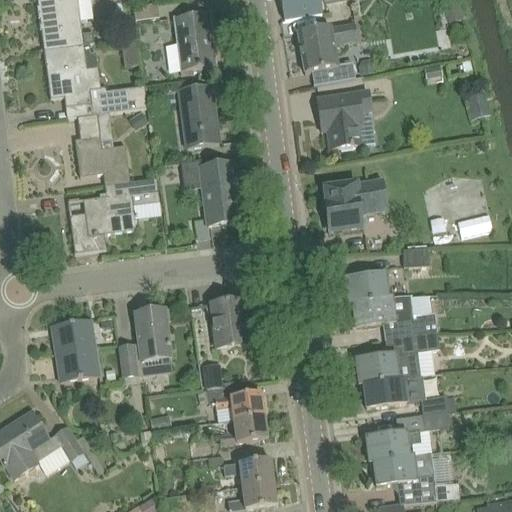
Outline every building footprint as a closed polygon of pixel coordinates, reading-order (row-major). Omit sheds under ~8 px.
[(77,0),(51,0),(51,2),(38,4),(44,53),(95,46),(93,37),(82,38),(80,24),(93,22),(90,1),(78,2),(77,0)] [(281,0),(285,24),(305,21),(323,18),(319,0),(281,0)] [(158,7),(134,10),(136,24),(160,21),(158,7)] [(211,17),(191,19),(173,22),(180,75),(218,70),(218,69),(217,70),(216,57),(216,56),(214,44),(215,44),(214,43),(212,31),(213,31),(213,30),(212,30),(210,17),(211,17)] [(358,46),(355,26),(298,36),(305,77),(313,75),(315,88),(314,88),(314,90),(356,82),(353,66),(339,68),(336,50),(358,46)] [(91,108),(93,118),(109,117),(148,112),(145,90),(107,95),(106,91),(101,92),(96,57),(92,57),(90,48),(95,47),(95,46),(44,53),(39,53),(39,54),(44,54),(51,103),(72,100),(73,110),(91,108)] [(361,78),(377,76),(376,67),(371,63),(363,64),(360,69),(361,78)] [(465,76),(473,74),(471,64),(463,65),(465,76)] [(220,147),(217,124),(212,90),(178,94),(186,151),(200,149),(220,148),(220,147)] [(491,118),(486,93),(467,97),(472,122),(491,118)] [(372,117),(369,96),(318,103),(320,122),(326,121),(330,153),(368,148),(365,130),(363,131),(362,118),(372,117)] [(142,116),(132,123),(137,132),(148,125),(142,116)] [(212,229),(241,225),(238,208),(236,208),(231,168),(203,172),(202,165),(181,167),(183,183),(186,189),(191,193),(203,192),(205,210),(209,229),(212,229)] [(160,206),(156,183),(105,189),(106,200),(100,201),(82,204),(84,218),(69,220),(75,258),(107,253),(105,239),(137,234),(133,210),(160,206)] [(329,236),(364,231),(362,221),(388,217),(384,184),(360,187),(360,186),(325,192),(327,208),(325,208),(327,220),(324,222),(325,231),(328,232),(329,236)] [(460,238),(493,235),(492,219),(458,223),(460,238)] [(403,271),(429,270),(429,254),(403,254),(403,271)] [(346,283),(349,307),(390,301),(387,277),(346,283)] [(386,343),(438,336),(435,318),(414,321),(411,299),(390,302),(390,301),(349,307),(349,308),(353,307),(354,318),(350,319),(352,332),(384,328),(386,343)] [(243,304),(227,306),(211,308),(217,352),(249,348),(243,304)] [(141,364),(171,360),(165,314),(135,318),(141,364)] [(113,330),(112,322),(101,323),(102,329),(105,331),(113,330)] [(52,358),(95,352),(91,324),(52,330),(52,331),(53,331),(57,357),(52,358)] [(386,343),(388,359),(356,363),(359,387),(405,382),(419,380),(416,357),(440,354),(438,336),(386,343)] [(60,386),(100,380),(95,352),(52,358),(52,359),(57,358),(61,385),(60,385),(60,386)] [(114,373),(106,374),(107,383),(115,382),(114,373)] [(222,381),(204,384),(205,392),(223,390),(222,381)] [(364,388),(367,412),(408,407),(405,382),(359,387),(360,389),(364,388)] [(208,406),(207,394),(198,395),(200,407),(208,406)] [(231,412),(233,424),(265,420),(262,397),(214,403),(216,414),(231,412)] [(421,403),(423,419),(448,416),(446,400),(421,403)] [(56,439),(50,443),(33,416),(0,436),(0,463),(14,485),(40,469),(38,465),(61,450),(71,465),(72,465),(76,472),(88,465),(83,458),(85,457),(68,430),(55,438),(56,439)] [(396,423),(398,437),(366,441),(370,465),(415,459),(415,458),(411,459),(409,449),(421,447),(420,437),(451,433),(448,416),(423,419),(396,423)] [(165,432),(163,419),(151,421),(152,434),(165,432)] [(236,447),(249,446),(268,443),(265,420),(233,424),(234,438),(220,440),(221,450),(236,448),(236,447)] [(110,436),(111,444),(119,443),(118,435),(110,436)] [(160,462),(193,460),(192,439),(159,441),(160,462)] [(449,454),(433,457),(437,482),(454,479),(449,454)] [(374,466),(377,490),(398,487),(401,508),(404,508),(404,509),(460,504),(459,487),(434,489),(433,480),(434,480),(431,457),(415,460),(415,459),(370,465),(370,466),(374,466)] [(241,490),(274,486),(271,463),(224,469),(225,480),(240,478),(241,490)] [(229,511),(257,511),(277,510),(274,486),(241,490),(243,504),(229,506),(229,511)] [(139,509),(141,511),(158,511),(152,501),(139,509)] [(511,511),(511,502),(486,507),(486,511),(511,511)]
